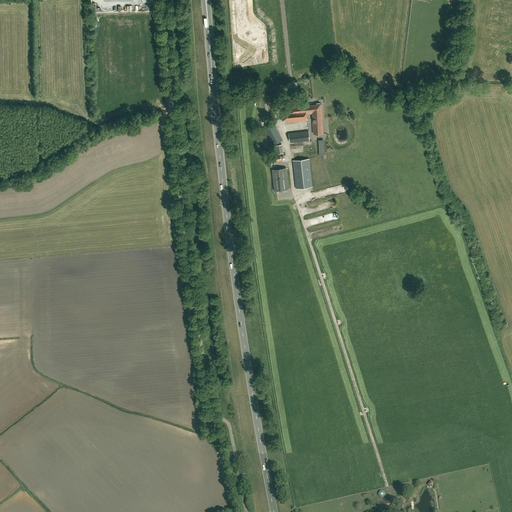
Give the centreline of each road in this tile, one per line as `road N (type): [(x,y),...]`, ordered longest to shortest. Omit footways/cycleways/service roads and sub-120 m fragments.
road 1 (primary): [(273,511),(243,341),(205,0)]
road 2 (unclassified): [(218,449),(182,210),(163,0)]
